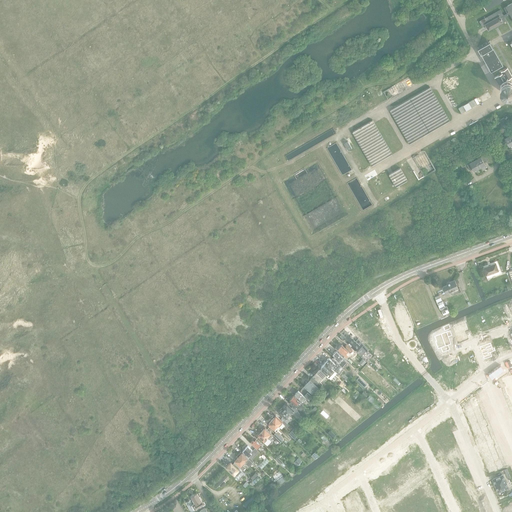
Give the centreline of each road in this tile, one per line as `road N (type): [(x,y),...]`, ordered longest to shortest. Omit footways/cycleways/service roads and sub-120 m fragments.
road 1 (track): [(78,199),(88,263),(106,264),(358,91),(392,80),(444,31),(449,1)]
road 2 (track): [(345,0),(86,182),(78,199)]
road 3 (secondary): [(190,474),(375,291)]
road 4 (residential): [(327,496),(446,402)]
road 5 (secondary): [(375,291),(511,235)]
road 6 (residential): [(375,291),(398,340),(446,402)]
road 7 (residential): [(446,402),(497,511)]
